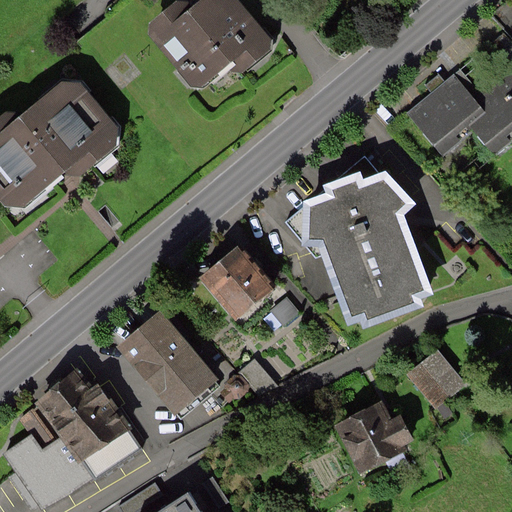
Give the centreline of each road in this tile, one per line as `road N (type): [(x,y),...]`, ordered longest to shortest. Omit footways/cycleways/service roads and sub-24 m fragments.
road 1 (tertiary): [(0,380),(451,0)]
road 2 (residential): [(87,511),(449,315),(511,299)]
